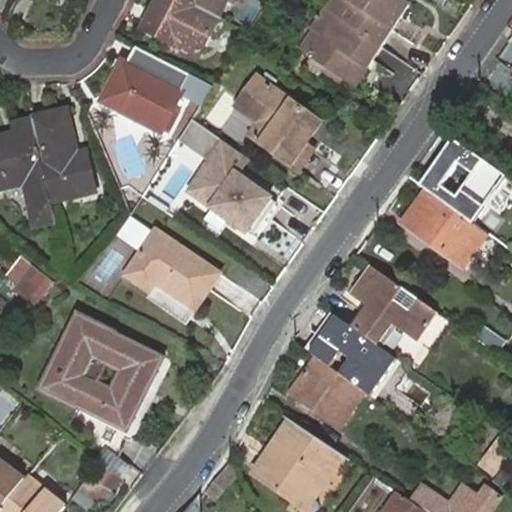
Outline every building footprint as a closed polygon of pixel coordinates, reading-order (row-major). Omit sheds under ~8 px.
[(221,18),(185,0),(158,0),(144,29),(162,38),(164,35),(202,55),(221,18)] [(185,0),(221,18),(230,0),(185,0)] [(355,29),(382,47),(395,27),(410,6),(401,0),(335,0),(328,11),(338,18),(355,29)] [(328,11),(326,10),(313,30),(325,39),(338,18),(328,11)] [(369,67),(382,47),(355,29),(338,18),(325,39),(313,30),(301,49),(313,57),(357,86),(369,67)] [(141,50),(132,66),(184,94),(204,104),(215,88),(141,50)] [(163,132),(184,94),(125,63),(104,101),(163,132)] [(272,122),(258,142),(263,145),(292,165),(301,171),(316,150),(307,144),(323,122),(293,102),(259,77),(242,101),(272,122)] [(251,136),(258,142),(272,122),(242,101),(237,108),(260,124),(251,136)] [(68,111),(34,119),(53,203),(88,196),(87,188),(96,185),(89,153),(79,155),(68,111)] [(53,203),(34,119),(14,123),(17,135),(0,138),(0,190),(27,184),(37,228),(58,223),(53,203)] [(510,177),(456,139),(422,187),(428,190),(477,225),(510,177)] [(216,158),(192,192),(254,237),(278,203),(216,158)] [(477,225),(428,190),(404,223),(435,245),(438,241),(446,247),(444,250),(462,263),(471,250),(475,253),(489,234),(477,225)] [(158,232),(128,276),(151,292),(157,283),(198,310),(221,275),(158,232)] [(438,241),(435,245),(443,251),(444,250),(446,247),(438,241)] [(466,266),(475,253),(471,250),(462,263),(466,266)] [(42,300),(59,278),(27,253),(13,271),(24,280),(21,284),(42,300)] [(355,330),(376,344),(378,346),(393,324),(418,342),(438,314),(372,268),(353,296),(370,309),(355,330)] [(327,364),(350,380),(355,374),(342,364),(358,341),(371,351),(376,344),(355,330),(353,327),(352,329),(327,312),(303,344),(328,363),(327,364)] [(170,358),(79,313),(40,392),(131,436),(170,358)] [(341,428),(367,392),(350,380),(327,364),(318,358),(292,393),(341,428)] [(346,456),(292,420),(272,450),(275,453),(269,461),(259,476),(298,503),(304,493),(316,501),(346,456)] [(0,511),(26,481),(0,460),(0,511)] [(230,464),(208,491),(218,500),(230,484),(239,477),(230,464)] [(48,494),(28,477),(26,481),(0,511),(64,511),(67,509),(48,494)] [(113,494),(92,478),(82,490),(104,507),(113,494)] [(425,485),(413,502),(427,511),(494,511),(505,497),(489,486),(481,496),(465,485),(453,503),(425,485)] [(427,511),(413,502),(399,492),(385,511),(427,511)] [(304,493),(298,503),(309,510),(316,501),(304,493)]
